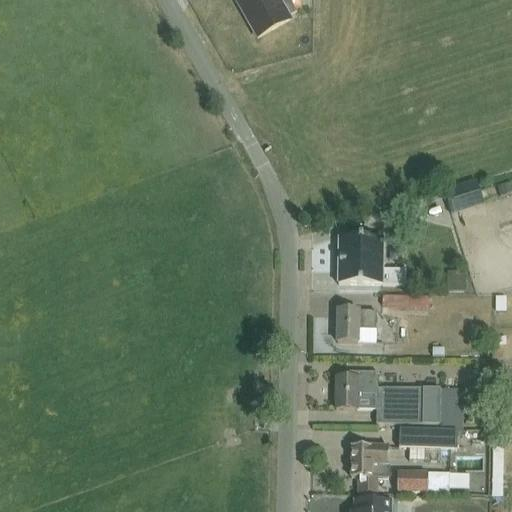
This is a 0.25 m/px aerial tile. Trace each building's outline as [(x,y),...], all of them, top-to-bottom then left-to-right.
[(235,0),(258,40),(290,21),(289,18),(297,14),(288,0),(281,4),(278,0),(235,0)] [(444,192),(445,198),(452,217),(483,207),(475,182),(444,192)] [(510,195),(506,184),(496,188),(500,199),(510,195)] [(384,272),(384,241),(337,240),(337,287),(405,287),(406,272),(384,272)] [(447,274),(446,293),(465,293),(466,274),(447,274)] [(506,314),(506,303),(495,303),(495,314),(506,314)] [(337,344),(375,345),(376,313),(338,313),(337,344)] [(337,380),(336,412),(354,412),(376,412),(376,426),(423,427),(434,427),(440,427),(441,390),(423,390),(382,390),(381,397),(377,397),(378,376),(378,375),(360,374),(338,374),(337,380)] [(400,432),(400,449),(424,450),(423,464),(440,464),(440,451),(457,451),(457,434),(400,432)] [(358,480),(358,498),(377,498),(378,480),(388,480),(389,449),(372,449),(352,448),(351,480),(358,480)] [(428,475),(396,474),(396,496),(428,496),(428,494),(449,495),(449,475),(428,475)] [(391,511),(392,503),(353,502),(352,511),(391,511)]
